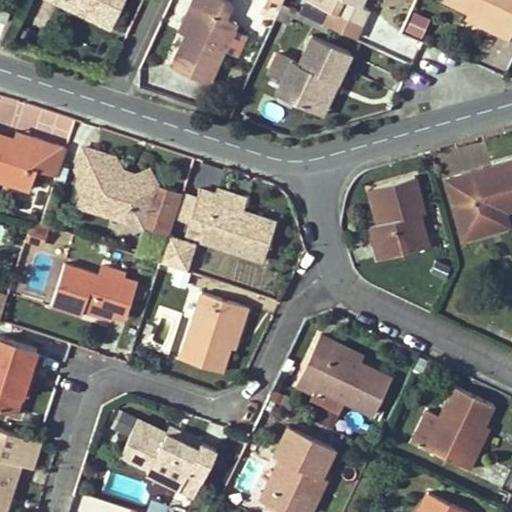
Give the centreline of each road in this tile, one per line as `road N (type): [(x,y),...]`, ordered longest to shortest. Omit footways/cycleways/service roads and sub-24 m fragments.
road 1 (residential): [(48,511),(95,363),(242,404),(305,280),(346,282)]
road 2 (residential): [(0,67),(315,163)]
road 3 (residential): [(315,163),(511,101)]
road 4 (residential): [(511,360),(346,282)]
road 5 (residential): [(346,282),(315,163)]
